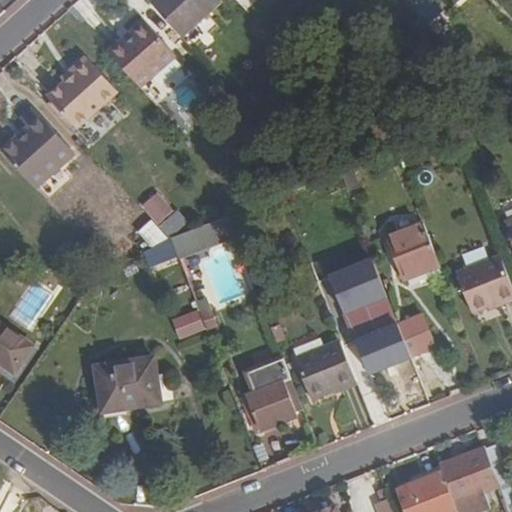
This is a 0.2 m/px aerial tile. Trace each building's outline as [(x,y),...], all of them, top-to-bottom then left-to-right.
[(221,0),(151,0),(193,46),(219,23),(209,11),(221,0)] [(108,50),(115,57),(141,86),(176,56),(144,19),(108,50)] [(51,92),(83,129),(128,89),(96,52),(51,92)] [(185,116),(202,108),(191,84),(174,92),(185,116)] [(29,128),(2,151),(34,186),(74,151),(35,108),(21,119),(29,128)] [(158,191),(145,202),(161,220),(174,208),(158,191)] [(163,221),(171,233),(190,220),(182,209),(163,221)] [(172,238),(156,220),(142,233),(155,247),(172,238)] [(405,279),(441,264),(424,222),(388,237),(405,279)] [(321,227),(305,232),(309,247),(325,242),(321,227)] [(203,243),(199,233),(186,238),(190,248),(203,243)] [(208,269),(218,304),(246,297),(233,245),(193,255),(197,272),(208,269)] [(511,296),(511,277),(503,254),(457,271),(473,311),(511,296)] [(15,260),(17,270),(47,268),(46,258),(15,260)] [(423,313),(400,323),(414,357),(437,348),(423,313)] [(0,360),(16,371),(34,344),(0,321),(0,360)] [(414,357),(400,323),(360,338),(373,373),(414,357)] [(359,382),(343,341),(298,359),(315,400),(359,382)] [(0,360),(0,370),(18,382),(41,349),(34,344),(16,371),(0,360)] [(104,412),(161,403),(155,357),(98,365),(104,412)] [(299,411),(304,409),(284,357),(249,371),(256,390),(248,393),(262,428),(299,413),(299,411)] [(504,459),(511,455),(511,449),(508,439),(499,443),(504,459)] [(442,464),(446,474),(460,511),(478,511),(492,507),(485,490),(501,484),(486,447),(442,464)] [(408,511),(459,511),(460,511),(446,474),(401,492),(408,511)] [(508,511),(511,511),(511,495),(503,499),(508,511)]
